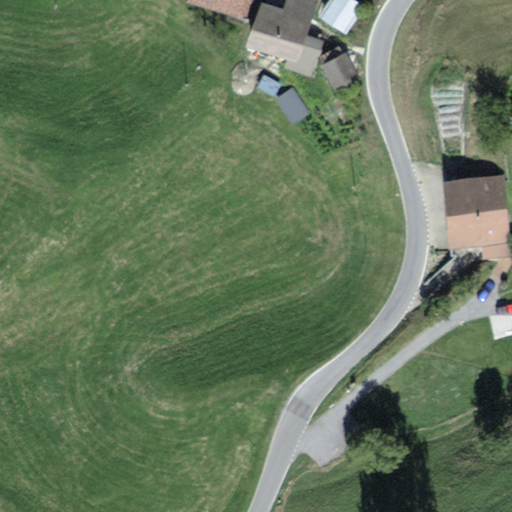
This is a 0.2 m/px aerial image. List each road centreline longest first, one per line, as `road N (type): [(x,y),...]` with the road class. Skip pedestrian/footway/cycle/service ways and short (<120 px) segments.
road 1 (tertiary): [(257,511),(302,401),(369,339),(412,271),(416,224),(378,81),(380,42),(399,0)]
road 2 (track): [(274,464),(421,337),(489,301)]
